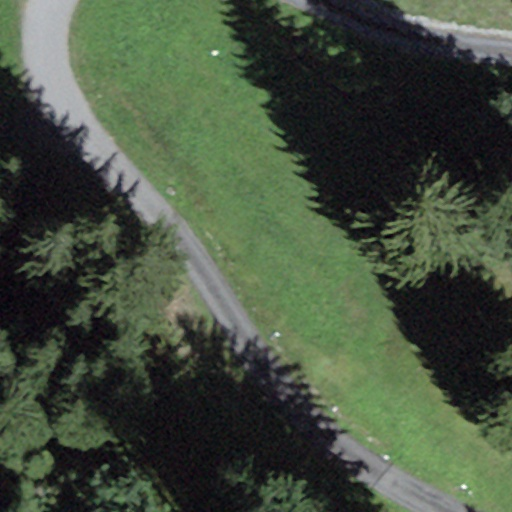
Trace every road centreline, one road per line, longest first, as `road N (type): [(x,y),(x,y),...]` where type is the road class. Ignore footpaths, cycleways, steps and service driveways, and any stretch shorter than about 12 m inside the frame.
road 1 (track): [(453,511),(374,481),(277,388),(201,266),(75,130),(48,77),(46,0)]
road 2 (track): [(314,0),(373,27),(511,51)]
